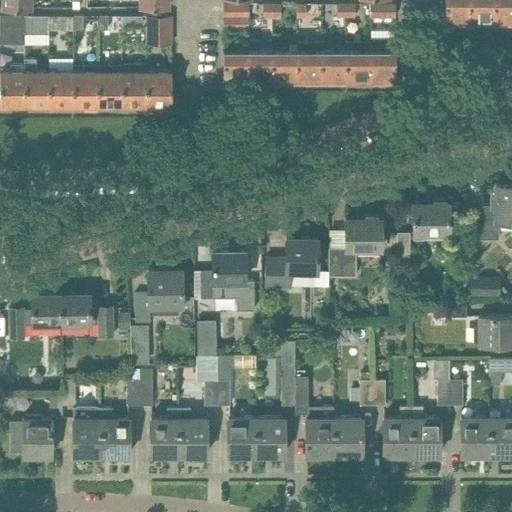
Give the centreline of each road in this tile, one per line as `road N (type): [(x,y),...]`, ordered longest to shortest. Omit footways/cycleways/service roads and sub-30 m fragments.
road 1 (residential): [(511,140),(0,273)]
road 2 (residential): [(429,108),(186,172)]
road 3 (residential): [(195,511),(0,502)]
road 4 (residential): [(186,172),(0,182)]
road 5 (residential): [(186,172),(186,0)]
